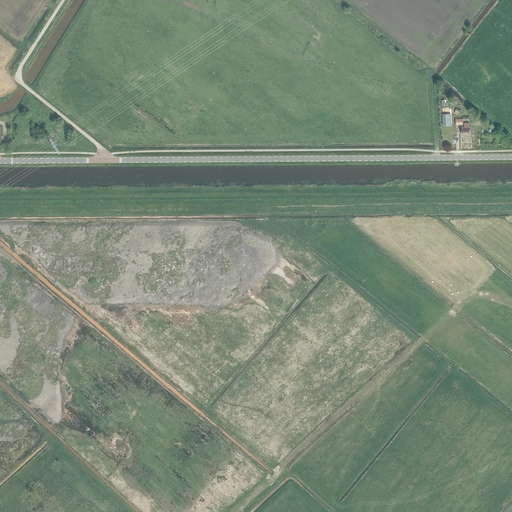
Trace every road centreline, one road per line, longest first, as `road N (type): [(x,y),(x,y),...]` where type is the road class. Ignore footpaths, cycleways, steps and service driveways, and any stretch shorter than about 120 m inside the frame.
road 1 (tertiary): [(511,156),(105,161)]
road 2 (unclassified): [(105,161),(97,144),(19,84),(18,70),(62,0)]
